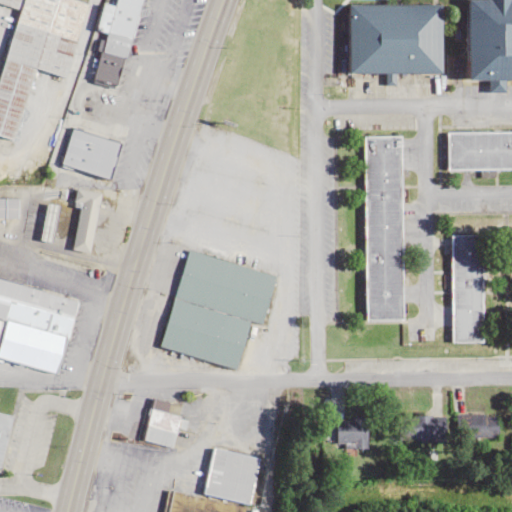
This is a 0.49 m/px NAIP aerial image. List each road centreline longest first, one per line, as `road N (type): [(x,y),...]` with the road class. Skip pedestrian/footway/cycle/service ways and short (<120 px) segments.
road 1 (secondary): [(64,511),(143,227),(219,0)]
road 2 (residential): [(511,378),(97,383)]
road 3 (residential): [(315,380),(313,0)]
road 4 (residential): [(424,317),(422,107)]
road 5 (residential): [(313,106),(511,106)]
